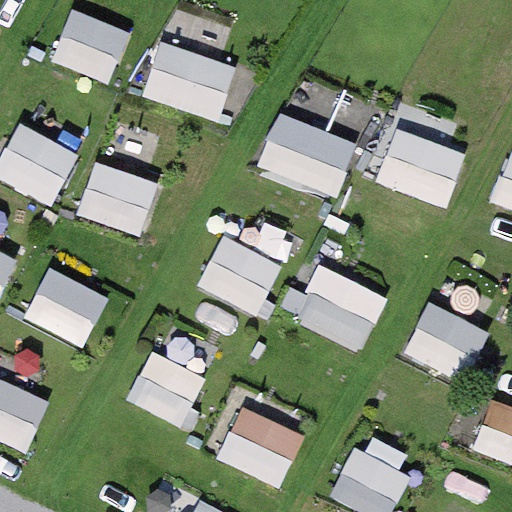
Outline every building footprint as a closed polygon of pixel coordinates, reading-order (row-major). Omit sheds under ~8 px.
[(118,80),(136,27),(75,6),(57,59),(118,80)] [(166,35),(148,93),(227,117),(245,60),(166,35)] [(342,192),(363,138),(283,107),(262,161),(342,192)] [(25,116),(0,162),(0,172),(57,203),(86,148),(25,116)] [(100,157),(82,212),(148,234),(167,179),(100,157)] [(511,202),(511,159),(497,197),(511,202)] [(228,227),(202,280),(264,310),(290,257),(228,227)] [(0,303),(3,305),(24,252),(0,241),(0,303)] [(324,260),(300,314),(368,344),(392,291),(324,260)] [(30,316),(91,343),(114,292),(53,264),(30,316)] [(409,349),(470,379),(495,328),(434,298),(409,349)] [(152,348),(133,399),(190,421),(210,371),(152,348)] [(0,371),(0,435),(33,449),(56,395),(0,371)] [(308,427),(317,410),(270,386),(261,403),(308,427)] [(511,398),(499,393),(477,443),(511,458),(511,398)] [(246,402),(222,454),(287,484),(311,432),(246,402)] [(378,511),(390,511),(419,449),(369,426),(338,494),(378,511)] [(259,511),(260,511),(191,477),(173,511),(259,511)]
